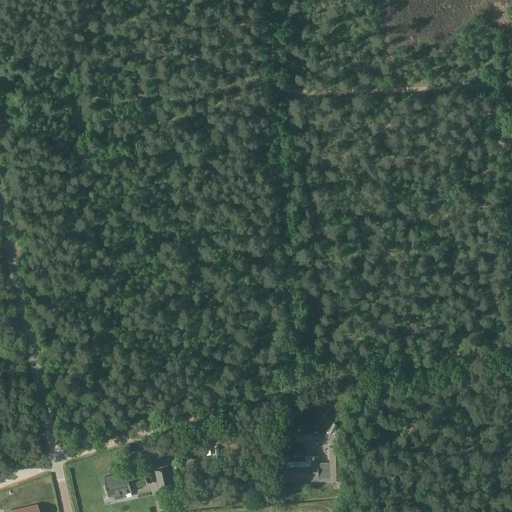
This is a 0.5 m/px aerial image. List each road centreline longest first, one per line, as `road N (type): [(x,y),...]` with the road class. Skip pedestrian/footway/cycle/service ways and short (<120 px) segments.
road 1 (track): [(338,372),(56,460)]
road 2 (unclassified): [(56,460),(0,209)]
road 3 (track): [(278,88),(511,81)]
road 4 (track): [(338,372),(511,346)]
